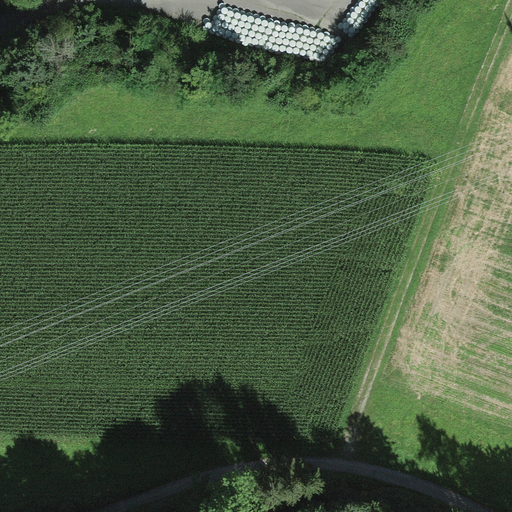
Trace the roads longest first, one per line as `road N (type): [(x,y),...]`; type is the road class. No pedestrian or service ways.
road 1 (track): [(511,12),(340,455)]
road 2 (track): [(499,511),(427,476),(340,455),(239,467),(97,511)]
